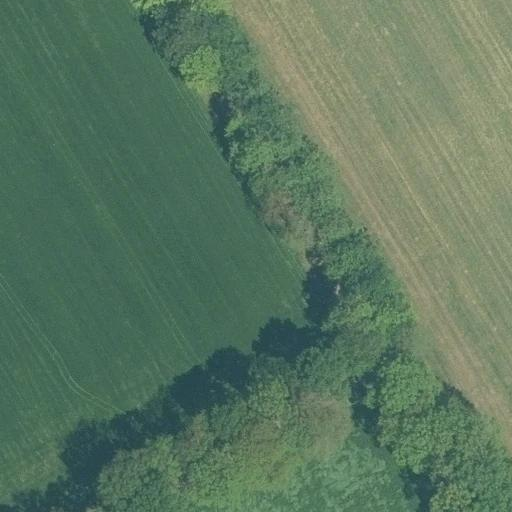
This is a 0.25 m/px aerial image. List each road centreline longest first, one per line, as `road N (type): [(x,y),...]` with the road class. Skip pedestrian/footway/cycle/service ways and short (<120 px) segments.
road 1 (track): [(474,511),(175,0)]
road 2 (track): [(134,511),(387,361)]
